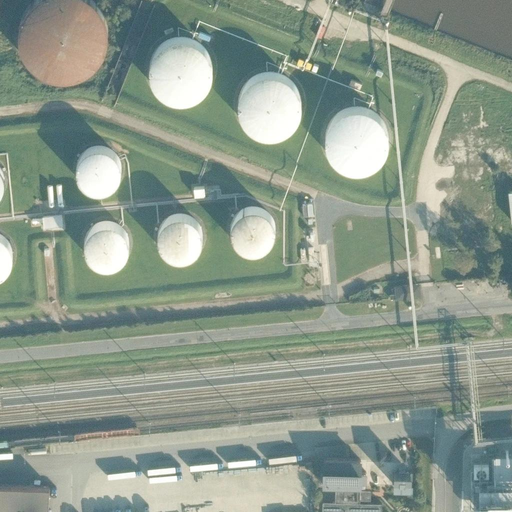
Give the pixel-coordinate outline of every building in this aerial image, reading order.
[(95,0),(32,0),(26,7),(20,18),(18,31),(19,43),(24,55),(32,65),(42,72),(54,77),(66,78),(78,76),(89,70),(98,62),(104,52),(108,41),(109,29),(106,17),(101,6),(95,0)] [(209,50),(202,43),(192,37),(181,36),(171,38),(161,44),(155,53),(151,63),(151,74),(155,84),(162,93),(171,98),(181,100),(191,99),(200,95),(208,88),(213,79),(215,69),(214,59),(209,50)] [(298,82),(290,75),(282,71),(272,69),(262,71),(253,75),(246,82),(241,90),(239,99),(239,109),(242,118),(248,126),(256,132),(266,135),(276,136),(286,133),(294,127),(301,120),(304,110),(305,100),(303,90),(298,82)] [(385,117),(377,110),(367,106),(357,105),(346,108),(337,114),(331,123),(328,133),(328,144),(332,154),(339,162),(349,167),(359,169),(369,167),(378,163),(385,155),(390,146),(391,136),(389,126),(385,117)] [(116,152),(110,147),(104,145),(97,144),(90,146),(84,150),(80,155),(77,161),(77,168),(78,175),(81,181),(86,186),(93,189),(100,190),(107,188),(114,185),(119,179),(121,172),(122,165),(120,158),(116,152)] [(210,194),(209,184),(194,184),(194,195),(210,194)] [(302,202),(303,215),(315,214),(314,201),(302,202)] [(271,213),(267,209),(261,207),(254,206),(248,207),(242,209),(237,214),(234,219),(232,225),(232,232),(235,238),(238,243),(243,247),(249,249),(255,250),(261,249),(267,246),(272,242),(275,237),(276,231),(276,224),(275,218),(271,213)] [(194,218),(188,215),(181,214),(175,215),(169,218),(164,223),(161,228),(160,235),(161,241),(164,247),(168,252),(174,255),(181,256),(187,255),(193,252),(198,248),(201,242),(203,235),(202,229),(199,223),(194,218)] [(63,215),(44,216),(44,218),(34,219),(34,222),(45,221),(46,226),(63,225),(63,215)] [(125,228),(120,224),(113,221),(105,221),(98,223),(92,228),(89,234),(87,241),(88,249),(91,255),(96,260),(103,263),(109,264),(116,263),(122,259),(127,254),(130,248),(130,241),(129,234),(125,228)] [(0,273),(4,272),(8,267),(12,262),(13,256),(13,250),(12,245),(9,239),(4,235),(0,232),(0,273)] [(421,282),(395,285),(396,298),(422,296),(421,282)] [(361,459),(324,458),(323,485),(335,486),(335,501),(322,501),(321,511),(382,511),(383,502),(360,502),(360,499),(370,499),(371,489),(360,489),(361,459)] [(398,483),(425,483),(425,468),(398,468),(398,483)] [(51,511),(52,489),(0,486),(0,511),(51,511)]
